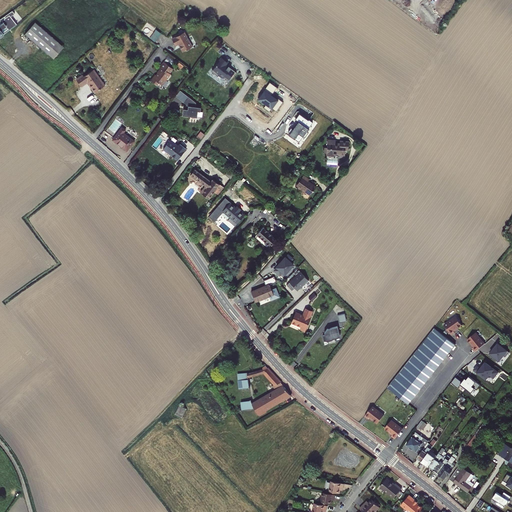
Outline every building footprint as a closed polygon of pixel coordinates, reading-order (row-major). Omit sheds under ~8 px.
[(0,37),(18,24),(11,15),(9,13),(0,19),(0,37)] [(35,21),(24,33),(47,53),(58,41),(35,21)] [(150,37),(155,41),(162,33),(157,29),(150,37)] [(175,47),(178,45),(183,53),(192,48),(184,33),(172,40),(175,47)] [(47,53),(53,58),(63,46),(58,41),(47,53)] [(229,63),(223,59),(213,72),(231,84),(239,74),(226,66),(229,63)] [(159,68),(160,69),(157,73),(158,74),(156,76),(154,75),(150,81),(156,85),(158,82),(162,85),(166,80),(167,80),(170,76),(170,74),(169,73),(173,69),(164,62),(161,65),(159,68)] [(92,70),(83,77),(82,75),(75,80),(80,87),(86,83),(88,85),(89,85),(91,87),(90,88),(94,93),(104,85),(92,70)] [(259,86),(264,80),(258,76),(254,82),(259,86)] [(264,80),(259,86),(267,92),(272,86),(264,80)] [(134,98),(129,95),(122,104),(127,107),(134,98)] [(187,99),(182,104),(185,107),(184,111),(182,111),(182,117),(196,118),(196,112),(199,112),(199,108),(194,108),(196,104),(187,99)] [(312,124),(299,115),(294,122),(300,125),(297,131),(292,128),(289,132),(291,133),(289,136),(299,144),(312,124)] [(135,141),(124,132),(125,130),(122,127),(112,140),(127,151),(135,141)] [(200,140),(205,134),(199,130),(194,136),(200,140)] [(180,144),(178,146),(171,140),(164,149),(178,160),(186,149),(180,144)] [(335,141),(327,140),(326,148),(324,148),(324,153),(326,154),(326,156),(334,156),(334,155),(335,154),(339,155),(339,156),(344,156),(344,150),(347,150),(348,142),(339,141),(339,143),(339,145),(335,144),(335,143),(335,141)] [(230,168),(225,174),(230,178),(234,174),(235,172),(230,168)] [(213,179),(211,181),(195,169),(191,175),(206,186),(201,193),(209,199),(218,187),(219,187),(220,186),(219,185),(220,184),(213,179)] [(303,175),(296,185),(298,186),(297,187),(305,193),(306,192),(309,195),(315,187),(308,181),(309,179),(303,175)] [(238,188),(243,182),(239,178),(235,185),(238,188)] [(231,203),(232,203),(225,197),(220,204),(225,209),(223,211),(237,223),(244,215),(231,203)] [(270,246),(276,238),(264,227),(258,234),(270,246)] [(285,257),(276,267),(277,268),(275,271),(280,275),(282,272),(285,275),(288,272),(288,271),(293,265),(290,262),(293,259),(288,255),(286,258),(285,257)] [(289,282),(297,291),(304,284),(305,285),(309,281),(301,272),(289,282)] [(276,276),(264,280),(266,286),(252,292),(256,302),(275,294),(272,288),(273,287),(272,284),(279,281),(276,276)] [(307,307),(304,314),(297,311),(292,322),(302,326),(301,329),(306,331),(312,317),(311,317),(314,310),(313,310),(309,308),(307,307)] [(345,313),(338,315),(340,322),(347,320),(345,313)] [(456,317),(444,324),(451,335),(455,333),(454,332),(454,331),(462,325),(456,317)] [(325,335),(323,335),(325,341),(329,340),(330,343),(336,341),(335,338),(336,337),(336,336),(340,335),(338,325),(328,328),(325,335)] [(389,388),(408,404),(455,344),(435,329),(389,388)] [(485,343),(476,332),(468,339),(472,344),(474,347),(473,348),(476,352),(485,343)] [(494,348),(489,355),(498,362),(504,355),(506,357),(509,352),(497,343),(494,348)] [(490,375),(494,378),(500,370),(484,360),(476,372),(487,379),(490,375)] [(263,369),(266,373),(275,384),(276,385),(281,382),(268,367),(263,369)] [(260,377),(259,375),(257,370),(254,371),(240,376),(243,400),(252,398),(250,381),(260,377)] [(462,382),(455,377),(451,383),(458,388),(460,384),(470,392),(473,387),(476,389),(480,384),(469,376),(465,380),(464,379),(462,382)] [(276,385),(275,384),(272,386),(274,390),(253,403),(260,415),(267,411),(266,409),(291,394),(287,388),(284,385),(279,388),(276,385)] [(230,402),(224,394),(219,398),(226,406),(230,402)] [(243,409),(253,408),(252,400),(241,402),(243,409)] [(176,414),(184,417),(187,407),(180,405),(176,414)] [(374,406),(366,416),(370,419),(370,418),(371,417),(374,420),(379,423),(385,415),(374,406)] [(391,436),(395,439),(403,429),(391,420),(385,428),(389,432),(393,434),(392,435),(391,436)] [(422,431),(427,424),(422,420),(417,427),(422,431)] [(417,451),(426,439),(416,432),(407,444),(417,451)] [(475,443),(479,437),(476,434),(468,444),(473,447),(476,443),(475,443)] [(428,442),(417,457),(422,461),(429,452),(433,446),(437,440),(435,438),(431,444),(428,442)] [(511,447),(506,443),(500,453),(510,460),(507,465),(511,467),(511,447)] [(435,470),(440,462),(438,460),(447,447),(444,445),(436,457),(429,466),(435,470)] [(429,466),(436,457),(429,452),(422,461),(429,466)] [(454,453),(449,460),(440,473),(446,478),(449,474),(450,475),(456,467),(455,465),(452,463),(454,461),(458,455),(454,453)] [(440,473),(449,460),(447,458),(444,462),(441,460),(440,462),(435,470),(440,473)] [(470,481),(474,475),(460,465),(450,479),(457,484),(458,483),(462,486),(461,487),(468,492),(474,484),(470,481)] [(511,476),(508,474),(502,483),(510,489),(511,487),(511,476)] [(391,482),(387,478),(380,486),(393,498),(402,489),(396,483),(395,484),(395,485),(391,482)] [(345,484),(331,480),(329,491),(340,493),(341,490),(342,490),(343,486),(344,487),(345,484)] [(501,495),(496,491),(492,497),(497,500),(495,503),(503,508),(505,504),(507,501),(508,502),(509,500),(508,499),(510,495),(504,491),(501,495)] [(335,495),(322,492),(321,501),(331,503),(332,500),(333,500),(334,497),(335,498),(335,495)] [(401,505),(409,511),(420,511),(423,509),(417,503),(418,503),(410,495),(401,505)] [(367,504),(365,502),(360,507),(364,511),(374,511),(381,507),(372,499),(369,502),(367,504)] [(328,505),(315,503),(313,511),(323,511),(324,511),(325,511),(326,509),(327,509),(328,505)]
